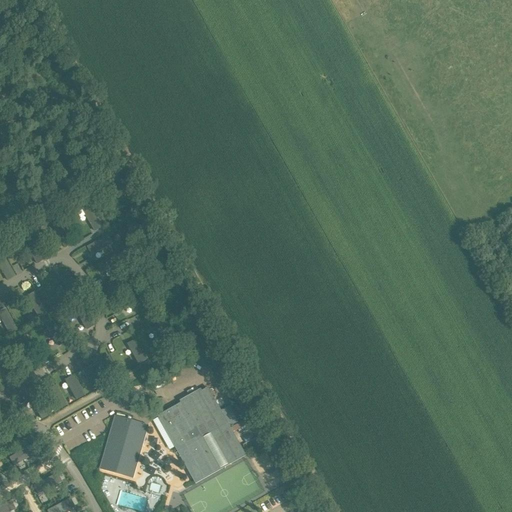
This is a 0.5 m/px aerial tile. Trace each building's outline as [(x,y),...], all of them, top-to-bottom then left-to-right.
[(102,227),(90,205),(82,210),(81,210),(94,232),(102,227)] [(73,244),(60,222),(52,227),(64,249),(69,246),(73,244)] [(91,256),(113,243),(108,234),(86,247),(87,249),(91,256)] [(45,260),(32,238),(24,243),(36,265),(45,260)] [(101,274),(122,262),(124,262),(118,253),(96,265),(99,270),(101,274)] [(16,277),(3,255),(3,254),(0,256),(0,269),(7,282),(16,277)] [(111,292),(133,280),(128,271),(106,283),(111,292)] [(81,295),(68,273),(60,277),(60,278),(72,299),(72,300),(81,295)] [(139,302),(144,299),(139,290),(117,303),(122,312),(139,302)] [(47,314),(34,292),(27,296),(26,297),(38,318),(38,319),(47,314)] [(81,304),(73,309),(75,313),(86,331),(92,327),(94,326),(81,304)] [(0,310),(0,318),(8,334),(9,335),(17,330),(5,308),(0,310)] [(52,321),(44,325),(47,329),(57,348),(63,344),(65,343),(52,321)] [(159,323),(150,328),(162,349),(167,346),(171,344),(171,343),(159,323)] [(25,337),(17,341),(19,345),(30,364),(36,360),(38,359),(25,337)] [(135,339),(127,344),(139,365),(147,360),(135,339)] [(0,354),(0,373),(3,378),(10,375),(11,374),(0,354)] [(101,359),(100,360),(109,376),(112,380),(121,375),(109,355),(101,359)] [(90,365),(81,370),(90,386),(91,387),(93,391),(99,388),(102,386),(90,366),(90,365)] [(182,392),(201,380),(196,373),(177,386),(182,392)] [(65,380),(64,380),(73,397),(76,401),(84,396),(73,375),(65,380)] [(55,385),(47,390),(58,411),(67,406),(56,386),(55,385)] [(181,403),(157,416),(195,485),(247,456),(237,438),(257,427),(255,423),(234,434),(208,388),(202,391),(201,389),(180,401),(181,403)] [(38,395),(29,400),(40,418),(41,420),(50,416),(39,395),(38,395)] [(105,397),(91,403),(93,409),(107,404),(105,397)] [(233,408),(227,411),(234,426),(240,423),(233,408)] [(61,426),(76,420),(73,413),(58,419),(61,426)] [(115,416),(99,469),(134,479),(149,426),(115,416)] [(7,433),(0,436),(0,448),(12,441),(7,433)] [(31,444),(9,457),(14,465),(24,459),(24,458),(34,452),(30,445),(31,444)] [(158,452),(155,461),(164,463),(167,454),(158,452)] [(0,478),(2,483),(11,479),(5,465),(0,467),(0,478)] [(153,467),(151,475),(160,477),(162,469),(153,467)] [(57,473),(35,485),(39,493),(49,488),(49,487),(60,481),(56,474),(57,474),(57,473)] [(68,475),(58,483),(63,490),(74,482),(68,475)] [(291,491),(267,501),(271,511),(295,502),(291,491)] [(67,500),(45,511),(61,511),(70,508),(66,500),(67,500)] [(9,501),(0,506),(0,511),(6,511),(12,509),(8,502),(9,501)]
